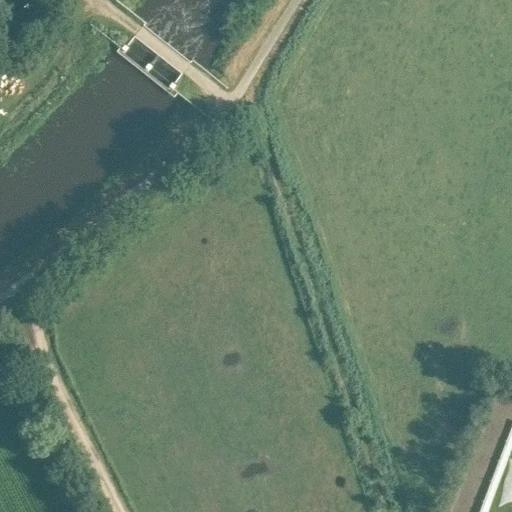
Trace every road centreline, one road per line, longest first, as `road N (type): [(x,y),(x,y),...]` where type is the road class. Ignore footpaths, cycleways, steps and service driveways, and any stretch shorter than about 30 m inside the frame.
road 1 (track): [(12,291),(119,511)]
road 2 (track): [(231,106),(98,0)]
